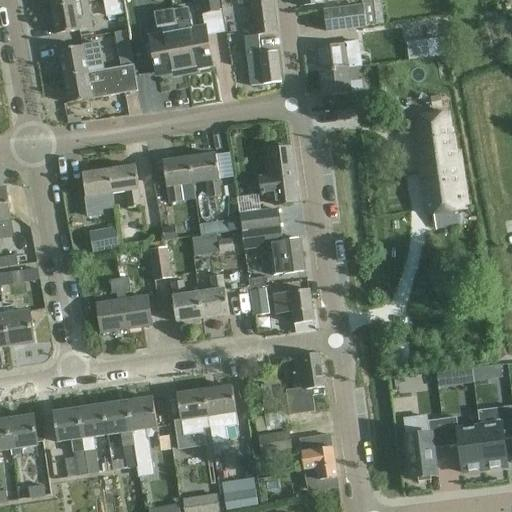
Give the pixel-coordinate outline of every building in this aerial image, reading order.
[(50,0),(53,10),(88,4),(87,0),(50,0)] [(114,0),(110,1),(104,2),(107,19),(124,16),(121,0),(114,0)] [(199,0),(202,16),(220,12),(217,0),(199,0)] [(253,25),(243,26),(244,38),(246,38),(248,38),(255,37),(277,34),(273,0),(271,0),(249,4),(253,25)] [(363,7),(325,11),(328,32),(356,29),(357,29),(365,28),(376,26),(373,1),(362,2),(363,7)] [(53,10),(57,36),(81,32),(81,31),(92,29),(88,4),(53,10)] [(178,35),(183,70),(212,64),(206,30),(193,33),(188,9),(174,11),(178,35)] [(150,41),(157,75),(183,70),(178,35),(174,11),(173,12),(173,10),(154,14),(157,29),(161,29),(162,34),(165,34),(165,38),(150,41)] [(246,38),(251,86),(281,82),(278,52),(257,54),(255,37),(248,38),(246,38)] [(84,47),(61,51),(66,79),(89,75),(89,74),(105,71),(100,43),(84,46),(84,47)] [(344,44),(316,48),(319,73),(355,68),(361,67),(358,43),(356,43),(344,44)] [(122,69),(133,67),(133,66),(131,55),(120,57),(122,68),(122,69)] [(89,75),(66,79),(70,104),(92,101),(92,100),(138,92),(133,67),(122,69),(122,68),(105,71),(89,74),(89,75)] [(319,73),(322,98),(351,94),(362,92),(361,81),(357,82),(355,68),(319,73)] [(395,104),(390,115),(401,120),(406,109),(395,104)] [(448,116),(413,121),(427,215),(434,214),(437,228),(460,225),(458,210),(468,209),(459,153),(455,153),(453,137),(451,138),(448,116)] [(275,193),(277,205),(298,203),(290,148),(269,151),(273,177),(260,179),(262,195),(275,193)] [(206,181),(208,199),(222,196),(219,179),(220,179),(216,154),(190,158),(194,183),(206,181)] [(167,187),(170,205),(183,203),(180,185),(194,183),(190,158),(163,162),(167,187)] [(125,191),(128,209),(141,207),(139,189),(140,189),(136,167),(110,170),(113,193),(125,191)] [(110,170),(83,174),(86,197),(89,218),(103,216),(102,211),(114,209),(112,193),(113,193),(110,170)] [(6,188),(0,189),(0,220),(11,219),(6,188)] [(260,211),(240,214),(240,218),(242,230),(242,233),(280,228),(278,209),(260,211)] [(240,218),(227,220),(228,232),(242,230),(240,218)] [(89,230),(90,250),(118,248),(116,228),(89,230)] [(164,242),(177,240),(175,228),(163,229),(164,242)] [(280,228),(242,233),(245,251),(270,248),(275,276),(304,271),(300,240),(282,242),(280,228)] [(220,254),(234,252),(232,239),(218,241),(220,254)] [(149,251),(154,282),(172,279),(167,249),(166,249),(165,243),(150,245),(151,251),(149,251)] [(0,258),(0,268),(18,266),(17,256),(0,258)] [(25,272),(0,275),(0,286),(26,283),(25,272)] [(201,294),(205,319),(230,315),(226,290),(225,290),(223,276),(210,278),(212,292),(201,294)] [(119,280),(127,329),(152,325),(147,296),(126,299),(125,294),(130,293),(128,278),(119,280)] [(97,304),(102,333),(127,329),(119,280),(110,281),(112,296),(117,295),(118,301),(97,304)] [(171,283),(177,323),(205,319),(201,294),(186,296),(184,282),(171,283)] [(269,315),(266,289),(250,291),(254,317),(269,315)] [(294,312),(298,334),(316,331),(309,290),(275,296),(278,315),(294,312)] [(0,348),(9,347),(3,309),(3,304),(0,304),(0,348)] [(30,312),(15,314),(14,307),(3,309),(9,347),(34,343),(30,312)] [(286,392),(290,416),(315,412),(313,397),(324,395),(323,388),(324,387),(319,354),(293,358),(298,390),(286,392)] [(474,384),(472,370),(454,372),(456,386),(474,384)] [(206,434),(205,434),(206,442),(213,441),(213,443),(219,442),(219,444),(228,442),(226,431),(226,428),(238,426),(236,411),(237,411),(233,386),(205,390),(209,415),(211,428),(205,429),(206,434)] [(273,407),(271,386),(253,388),(255,409),(273,407)] [(180,422),(174,423),(178,450),(206,446),(206,442),(205,434),(206,434),(205,429),(211,428),(209,415),(205,390),(176,394),(180,422)] [(128,403),(138,469),(139,476),(153,474),(148,441),(146,442),(145,430),(158,428),(153,399),(128,403)] [(121,434),(127,470),(138,469),(128,403),(104,406),(109,436),(121,434)] [(79,410),(89,475),(99,474),(93,438),(109,436),(104,406),(79,410)] [(511,407),(477,413),(479,429),(485,471),(507,468),(503,442),(511,440),(511,407)] [(79,410),(54,414),(58,443),(72,441),(74,456),(65,457),(68,478),(89,475),(79,410)] [(11,451),(11,456),(23,455),(22,449),(38,447),(34,417),(7,421),(12,451),(11,451)] [(456,419),(441,421),(445,449),(458,448),(462,475),(485,471),(479,429),(458,432),(456,419)] [(0,422),(0,452),(11,451),(12,451),(7,421),(0,422)] [(407,442),(403,442),(405,455),(409,455),(412,481),(417,480),(418,484),(431,483),(430,479),(435,478),(432,451),(445,449),(441,421),(427,423),(429,435),(407,438),(407,442)] [(257,435),(260,454),(290,449),(288,431),(257,435)] [(300,440),(306,485),(328,482),(328,479),(338,478),(333,448),(332,448),(331,436),(300,440)] [(213,441),(206,442),(206,446),(208,458),(221,456),(219,444),(219,442),(213,443),(213,441)] [(269,463),(256,465),(259,479),(271,477),(269,463)] [(238,511),(236,484),(222,486),(224,511),(238,511)] [(178,511),(177,503),(148,510),(148,511),(178,511)]
